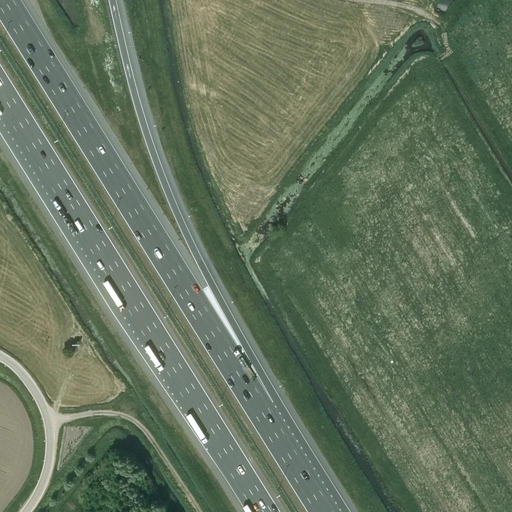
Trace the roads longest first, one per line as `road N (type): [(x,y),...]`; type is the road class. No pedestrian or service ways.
road 1 (motorway): [(0,92),(263,511)]
road 2 (motorway): [(262,412),(4,0)]
road 3 (motorway): [(262,412),(146,134),(111,0)]
road 4 (track): [(197,511),(149,435),(129,418),(104,412),(49,420)]
road 5 (unclassified): [(27,511),(50,459),(49,415),(0,357)]
